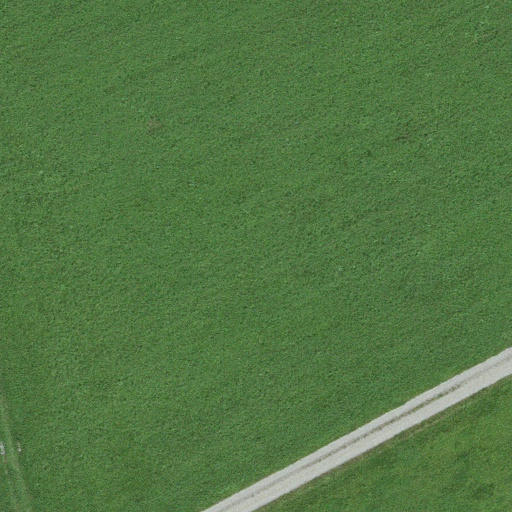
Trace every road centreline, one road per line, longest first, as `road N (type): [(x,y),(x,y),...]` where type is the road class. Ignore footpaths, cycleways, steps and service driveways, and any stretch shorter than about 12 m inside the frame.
road 1 (track): [(257,511),(511,377)]
road 2 (track): [(23,511),(0,390)]
